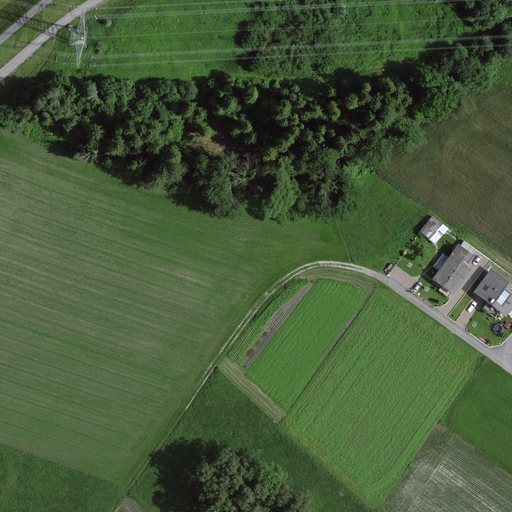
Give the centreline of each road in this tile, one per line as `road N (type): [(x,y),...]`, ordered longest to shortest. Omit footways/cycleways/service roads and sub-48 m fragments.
road 1 (track): [(133,486),(278,286),(327,262),(374,272)]
road 2 (residential): [(374,272),(502,359)]
road 3 (track): [(0,79),(101,0)]
